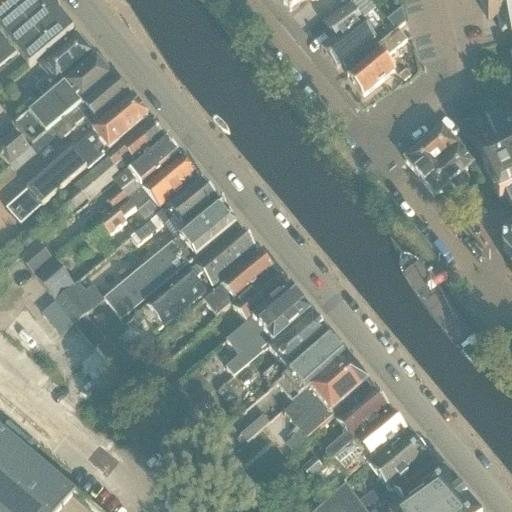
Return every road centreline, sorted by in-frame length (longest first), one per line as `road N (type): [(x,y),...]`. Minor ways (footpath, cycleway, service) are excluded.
road 1 (residential): [(508,511),(77,0)]
road 2 (residential): [(511,306),(374,149)]
road 3 (residential): [(247,0),(374,149)]
road 4 (residential): [(374,149),(452,79),(438,0)]
